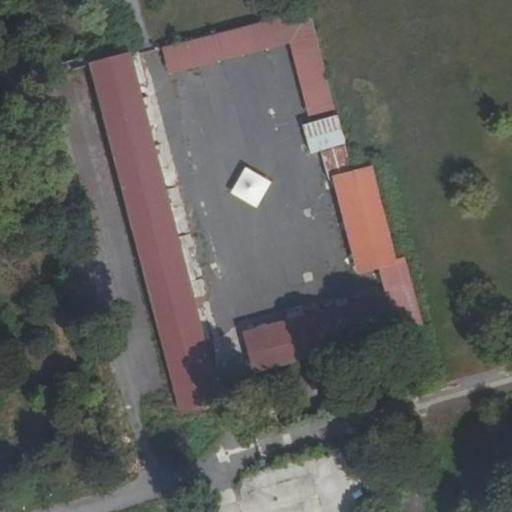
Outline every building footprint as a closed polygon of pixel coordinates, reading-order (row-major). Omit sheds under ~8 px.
[(319,15),(168,46),(173,73),(296,48),(315,121),(344,114),(319,15)] [(101,61),(182,388),(215,380),(216,380),(135,53),(101,61)] [(346,120),(311,129),(318,158),(328,155),(353,148),(346,120)] [(328,155),(335,183),(341,181),(360,177),(353,148),(328,155)] [(268,185),(243,170),(228,195),(254,210),(268,185)] [(360,177),(341,181),(364,273),(385,268),(401,264),(378,172),(360,177)] [(401,264),(385,268),(392,299),(394,298),(402,334),(428,327),(412,262),(401,264)] [(392,299),(253,333),(261,369),(402,334),(394,298),(392,299)] [(182,388),(187,406),(219,398),(215,380),(182,388)]
